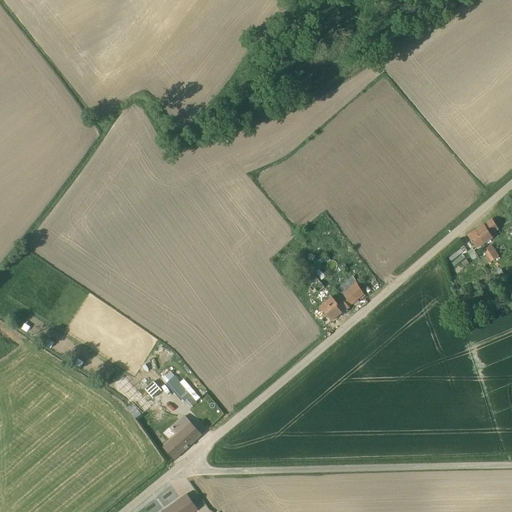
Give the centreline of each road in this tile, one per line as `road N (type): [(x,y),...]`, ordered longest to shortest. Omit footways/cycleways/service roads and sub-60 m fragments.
road 1 (unclassified): [(180,465),(511,186)]
road 2 (unclassified): [(180,465),(206,474),(511,466)]
